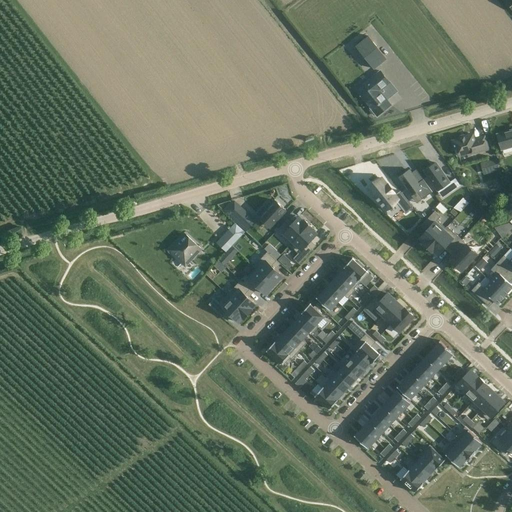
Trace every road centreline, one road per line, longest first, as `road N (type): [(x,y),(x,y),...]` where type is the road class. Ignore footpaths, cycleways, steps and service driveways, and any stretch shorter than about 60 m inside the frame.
road 1 (unclassified): [(0,252),(293,164)]
road 2 (unclassified): [(293,164),(511,102)]
road 3 (residential): [(333,431),(437,319)]
road 4 (residential): [(242,346),(346,234)]
road 5 (residential): [(437,319),(346,234)]
road 6 (residential): [(242,346),(333,431)]
